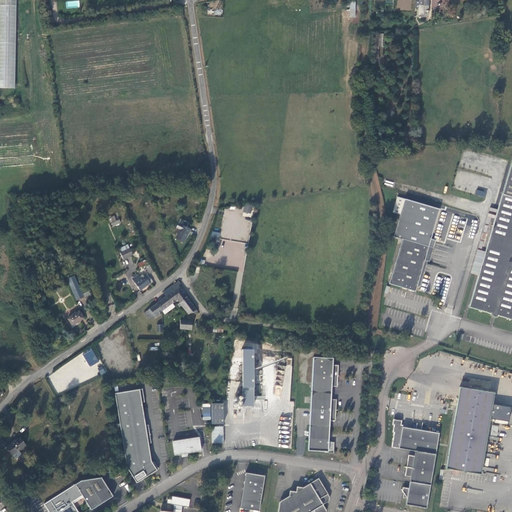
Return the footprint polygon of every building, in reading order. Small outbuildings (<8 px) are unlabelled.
[(0,0),(0,87),(14,88),(15,0),(0,0)] [(418,0),(419,1),(419,9),(418,15),(424,15),(424,19),(427,19),(428,0),(418,0)] [(511,159),(502,194),(511,197),(511,159)] [(476,189),(475,194),(485,197),(486,192),(476,189)] [(491,313),(498,316),(511,320),(511,197),(502,194),(469,307),(490,314),(490,313),(491,313)] [(424,260),(430,239),(436,219),(439,209),(397,197),(394,207),(393,212),(400,214),(393,237),(402,239),(389,284),(415,291),(417,286),(424,260)] [(245,204),(243,216),(250,217),(252,206),(245,204)] [(120,223),(119,220),(116,221),(114,216),(111,218),(113,222),(111,223),(113,226),(120,223)] [(183,243),(190,229),(187,227),(189,223),(180,218),(176,227),(180,229),(175,239),(183,243)] [(213,231),(211,238),(218,240),(220,233),(213,231)] [(435,241),(430,239),(424,260),(417,286),(420,287),(427,261),(429,262),(435,241)] [(133,255),(130,248),(120,253),(123,259),(133,255)] [(141,279),(138,274),(132,279),(140,291),(153,281),(148,274),(141,279)] [(75,276),(67,279),(76,300),(84,297),(75,276)] [(172,292),(177,299),(180,303),(187,297),(178,285),(181,284),(179,281),(172,286),(175,290),(172,292)] [(162,310),(172,303),(177,299),(172,292),(175,290),(172,286),(164,292),(167,296),(157,303),(162,310)] [(187,297),(180,303),(188,314),(193,311),(195,314),(198,312),(187,297)] [(162,310),(157,303),(144,313),(149,320),(155,316),(157,318),(161,315),(159,313),(162,310)] [(175,306),(172,303),(162,310),(165,314),(175,306)] [(73,326),(84,318),(79,311),(68,319),(73,326)] [(180,320),(180,329),(191,329),(192,321),(180,320)] [(243,349),(242,406),(254,406),(255,349),(243,349)] [(93,350),(47,372),(58,394),(96,375),(91,365),(99,362),(93,350)] [(336,410),(336,399),(331,399),(332,386),(337,386),(338,376),(338,365),(333,365),(333,358),(313,357),(308,450),(325,451),(325,452),(334,453),(334,442),(329,442),(330,420),(335,420),(336,410)] [(102,366),(97,368),(101,375),(106,373),(102,366)] [(477,389),(489,390),(490,382),(478,380),(477,389)] [(480,474),(490,418),(496,419),(498,417),(500,409),(498,406),(492,405),(494,393),(459,387),(446,468),(480,474)] [(148,476),(159,469),(154,461),(152,463),(151,461),(148,444),(151,443),(148,425),(145,425),(142,402),(144,402),(142,389),(115,393),(127,467),(136,483),(148,476)] [(211,404),(202,403),(202,420),(210,420),(211,404)] [(211,403),(212,424),(223,424),(223,403),(211,403)] [(415,451),(414,456),(409,455),(407,467),(405,475),(411,477),(410,482),(409,488),(403,487),(402,491),(403,493),(403,497),(407,498),(406,505),(426,508),(439,433),(402,427),(403,425),(401,425),(402,420),(393,419),(393,424),(394,425),(393,432),(394,432),(392,447),(415,451)] [(222,443),(223,443),(223,426),(212,426),(212,443),(222,443)] [(13,454),(19,450),(26,445),(20,437),(7,447),(12,455),(13,454)] [(181,454),(188,453),(201,451),(199,437),(173,441),(175,455),(181,454)] [(22,454),(19,450),(13,454),(16,459),(22,454)] [(265,476),(245,472),(240,508),(259,511),(265,476)] [(78,511),(72,502),(82,495),(91,510),(113,496),(101,477),(81,480),(75,484),(44,504),(48,511),(78,511)] [(325,511),(326,510),(323,504),(329,501),(330,497),(318,478),(303,487),(297,487),(296,492),(290,491),(289,496),(279,501),(277,511),(325,511)] [(174,505),(173,511),(172,511),(162,511),(161,511),(181,511),(182,506),(189,507),(190,500),(172,496),(172,500),(168,499),(167,503),(171,504),(174,505)]
